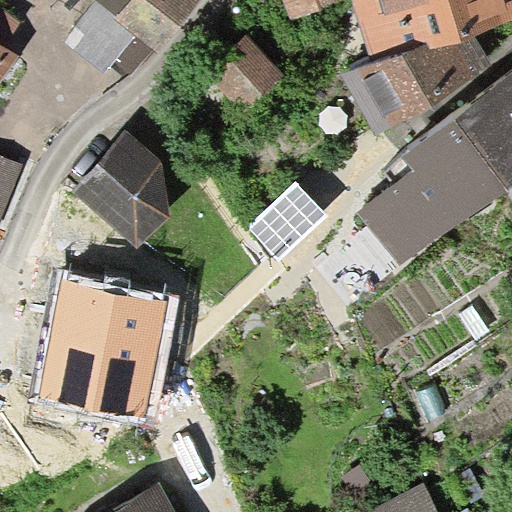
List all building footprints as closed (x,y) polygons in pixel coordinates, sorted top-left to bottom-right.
[(91,0),(93,1),(132,29),(154,46),(189,0),(91,0)] [(287,0),(293,14),(326,0),(287,0)] [(353,0),(372,55),(399,41),(456,32),(511,12),(511,8),(509,0),(353,0)] [(66,37),(103,65),(132,29),(93,1),(66,37)] [(0,59),(3,55),(0,52),(0,37),(11,22),(0,14),(0,59)] [(433,91),(477,66),(456,32),(399,41),(372,55),(345,68),(378,125),(433,91)] [(272,77),(238,40),(208,68),(242,105),(272,77)] [(511,67),(473,98),(448,115),(497,181),(511,170),(511,67)] [(400,252),(497,181),(448,115),(404,147),(379,171),(389,183),(361,206),(400,252)] [(150,165),(118,137),(75,186),(131,237),(158,210),(150,165)] [(0,190),(10,166),(0,162),(0,190)] [(297,181),(247,229),(271,257),(327,211),(297,181)] [(69,286),(47,390),(142,410),(163,305),(69,286)] [(433,511),(419,484),(363,511),(433,511)] [(162,511),(149,488),(105,511),(162,511)]
